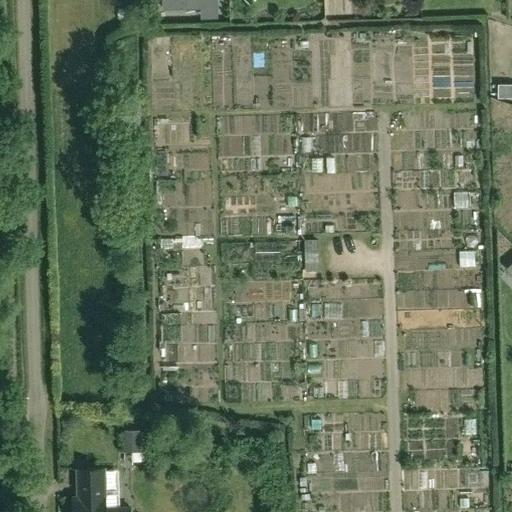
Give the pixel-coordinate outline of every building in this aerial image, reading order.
[(216,8),(215,0),(164,0),(164,10),(216,8)] [(310,6),(310,18),(323,18),(323,5),(310,6)] [(511,98),(511,85),(498,85),(498,99),(511,98)] [(344,117),(344,133),(355,133),(355,117),(344,117)] [(308,299),(331,298),(330,278),(306,280),(308,299)] [(353,300),(386,294),(384,281),(351,286),(353,300)] [(241,316),(299,317),(299,299),(279,299),(279,284),(241,283),(241,316)] [(231,347),(234,376),(254,373),(256,396),(276,394),(273,362),(286,360),(285,344),(298,343),(296,327),(284,328),(284,322),(242,327),(244,345),(231,347)] [(192,347),(213,345),(212,326),(191,327),(192,347)] [(350,342),(351,354),(367,353),(367,341),(350,342)] [(325,376),(326,359),(310,358),(309,375),(325,376)] [(374,413),(312,412),(312,448),(351,448),(351,432),(374,432),(374,413)] [(464,422),(469,438),(483,433),(477,418),(464,422)] [(140,430),(123,430),(123,451),(140,451),(140,430)] [(80,496),(75,497),(75,511),(130,511),(130,508),(119,508),(118,490),(106,491),(106,483),(105,469),(79,468),(80,496)]
